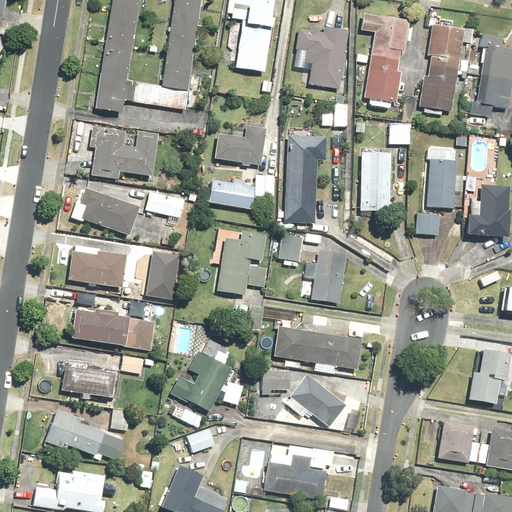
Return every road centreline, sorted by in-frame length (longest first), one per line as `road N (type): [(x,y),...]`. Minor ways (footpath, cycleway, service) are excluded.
road 1 (residential): [(58,0),(0,369)]
road 2 (residential): [(396,399),(446,310),(439,288),(421,283),(407,306)]
